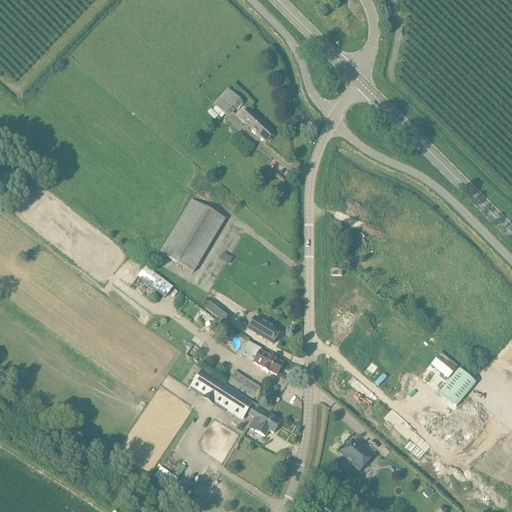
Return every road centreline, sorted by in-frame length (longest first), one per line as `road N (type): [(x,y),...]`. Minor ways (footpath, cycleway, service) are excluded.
road 1 (unclassified): [(283,511),(307,421),(309,192),(332,121)]
road 2 (unclassified): [(332,121),(362,148),(437,188),(511,260)]
road 3 (secondary): [(511,234),(356,79)]
road 4 (track): [(511,197),(392,80)]
road 5 (unclassified): [(251,0),(286,36),(332,121)]
